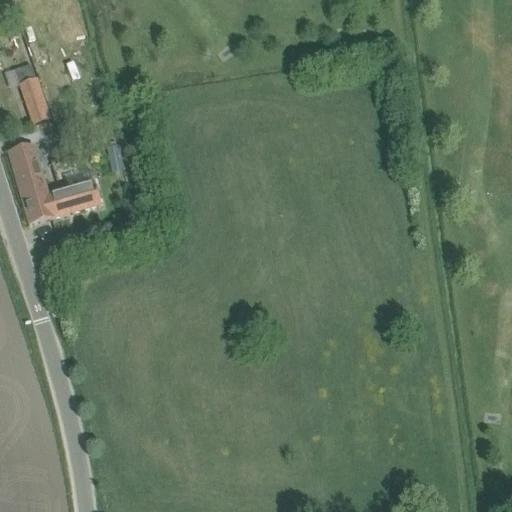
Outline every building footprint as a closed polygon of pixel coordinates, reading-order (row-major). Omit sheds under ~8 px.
[(49,119),(36,80),(20,86),(33,125),(49,119)] [(66,140),(91,131),(82,105),(57,114),(66,140)] [(8,153),(30,228),(51,221),(45,198),(49,197),(41,173),(33,146),(8,153)] [(124,171),(119,147),(108,150),(113,173),(124,171)] [(49,197),(45,198),(51,221),(100,207),(94,184),(49,197)]
